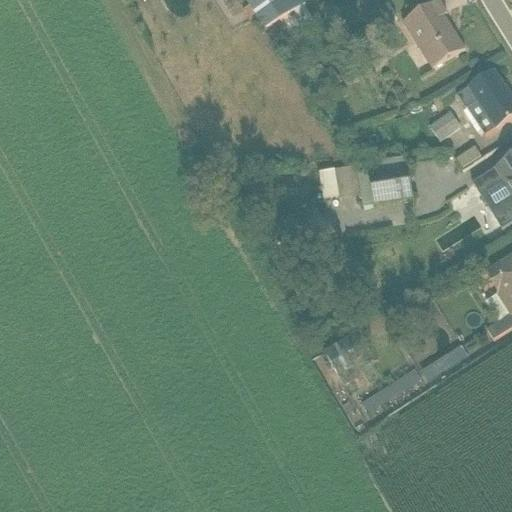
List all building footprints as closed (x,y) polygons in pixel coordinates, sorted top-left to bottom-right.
[(273,47),(314,21),(301,0),(255,0),(247,5),(273,47)] [(376,34),(397,21),(388,7),(385,8),(380,0),(363,11),(368,19),(366,20),(376,34)] [(403,26),(433,74),(465,54),(444,19),(447,17),(439,4),(403,26)] [(312,103),(341,85),(332,70),(325,74),(321,68),(320,68),(319,67),(306,75),(311,83),(303,88),(312,103)] [(484,140),(511,121),(511,103),(493,76),(456,100),(462,109),(460,111),(480,140),(483,138),(484,140)] [(440,146),(461,131),(449,114),(428,129),(429,132),(424,135),(432,147),(438,144),(440,146)] [(462,172),(481,160),(474,150),(455,162),(462,172)] [(413,204),(406,160),(334,173),(334,174),(318,176),(323,204),(339,201),(340,204),(361,200),(363,212),(374,210),(374,211),(413,204)] [(511,162),(473,188),(502,234),(511,228),(511,162)] [(511,257),(486,274),(498,296),(496,298),(485,306),(497,325),(487,332),(493,341),(511,329),(511,321),(511,320),(511,319),(511,257)] [(348,374),(354,370),(347,357),(353,353),(346,341),(322,355),(328,364),(324,367),(328,374),(332,371),(343,389),(353,383),(348,374)] [(426,386),(467,359),(460,349),(419,376),(426,386)] [(367,417),(421,382),(414,372),(361,406),(367,417)]
